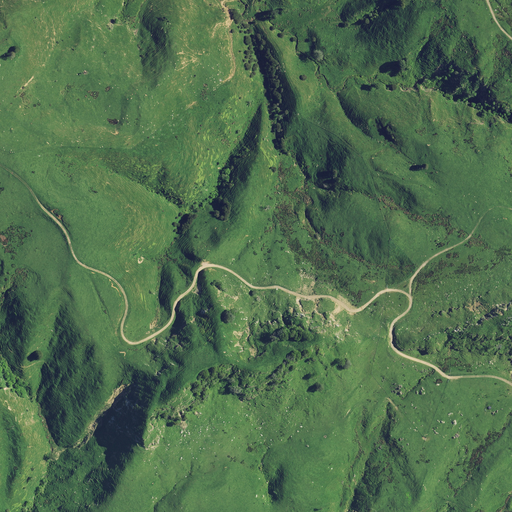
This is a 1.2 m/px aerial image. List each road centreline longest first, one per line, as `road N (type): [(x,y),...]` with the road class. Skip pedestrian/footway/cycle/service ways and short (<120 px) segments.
road 1 (track): [(411,297),(364,308),(324,284),(196,252),(168,324),(115,338),(121,281),(76,250),(32,191),(0,171)]
road 2 (track): [(511,381),(450,377),(393,345),(389,325),(411,297)]
road 3 (track): [(411,297),(411,280),(467,237),(480,216),(511,212)]
